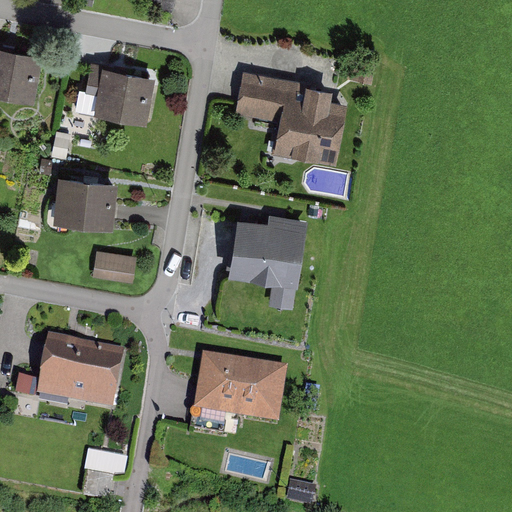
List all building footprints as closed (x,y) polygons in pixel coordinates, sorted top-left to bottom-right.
[(54,59),(0,48),(0,91),(45,101),(54,59)] [(156,75),(103,65),(94,112),(147,122),(156,75)] [(334,86),(243,70),(235,112),(280,120),(274,150),(337,161),(348,102),(331,99),(334,86)] [(118,180),(59,174),(54,221),(114,227),(118,180)] [(0,196),(0,226),(14,230),(20,201),(0,196)] [(269,220),(240,215),(230,274),(298,286),(309,219),(270,212),(269,220)] [(137,256),(97,250),(94,275),(133,281),(137,256)] [(125,350),(49,336),(38,394),(114,408),(125,350)] [(288,368),(203,355),(194,411),(280,424),(288,368)] [(91,451),(88,469),(127,477),(131,459),(91,451)] [(93,473),(91,490),(112,492),(114,475),(93,473)]
